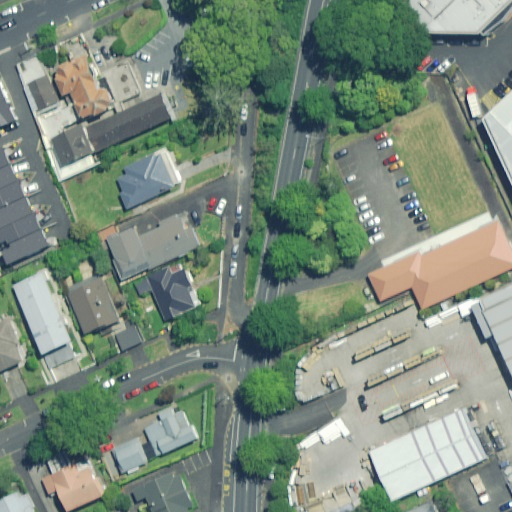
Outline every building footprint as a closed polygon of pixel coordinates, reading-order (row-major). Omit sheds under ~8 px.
[(511,0),(389,0),(425,37),(478,36),(511,1),(511,0)] [(87,56),(57,69),(61,76),(57,78),(66,98),(72,95),(86,126),(52,141),(68,179),(97,166),(93,156),(174,121),(163,97),(120,116),(108,90),(103,92),(87,56)] [(60,103),(49,77),(26,88),(38,113),(60,103)] [(3,81),(0,82),(0,128),(20,120),(3,81)] [(511,92),(486,116),(511,172),(511,92)] [(53,246),(6,148),(0,150),(0,249),(8,267),(53,246)] [(183,185),(166,150),(130,167),(133,171),(120,177),(134,207),(183,185)] [(124,281),(202,248),(189,217),(138,238),(135,230),(107,242),(124,281)] [(416,249),(366,271),(378,298),(411,283),(421,305),(511,264),(511,260),(498,230),(422,263),(416,249)] [(141,295),(153,290),(166,322),(202,307),(184,263),(136,282),(141,295)] [(73,343),(43,274),(14,287),(44,356),(73,343)] [(120,322),(101,276),(66,290),(85,337),(120,322)] [(511,287),(482,301),(511,366),(511,287)] [(0,373),(26,363),(18,343),(21,342),(11,318),(7,320),(0,322),(0,373)] [(465,410),(475,431),(482,428),(475,412),(488,406),(484,398),(464,407),(465,410)] [(152,421),(142,426),(157,459),(199,440),(193,427),(191,428),(183,412),(175,416),(172,408),(151,418),(152,421)] [(459,410),(362,452),(385,505),(482,462),(459,410)] [(125,475),(149,462),(137,440),(113,453),(125,475)] [(47,459),(54,476),(44,481),(50,496),(59,492),(67,511),(71,511),(107,497),(91,460),(74,468),(67,450),(47,459)] [(189,511),(194,509),(178,472),(130,493),(135,504),(146,499),(151,511),(189,511)] [(34,511),(34,510),(37,508),(32,498),(27,500),(24,501),(20,493),(0,502),(0,511),(34,511)] [(433,511),(430,503),(410,511),(433,511)]
